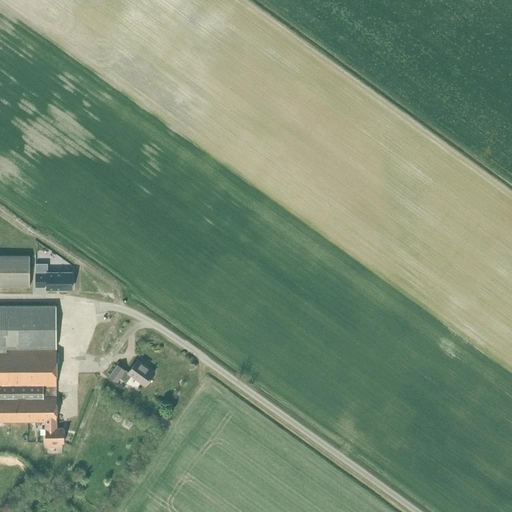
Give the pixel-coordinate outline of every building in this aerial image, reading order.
[(0,286),(29,287),(29,255),(0,255),(0,286)] [(72,288),(72,273),(47,273),(47,264),(36,264),(35,277),(35,286),(46,286),(46,288),(72,288)] [(56,306),(0,305),(0,347),(6,348),(56,348),(56,306)] [(0,395),(56,395),(56,349),(6,350),(6,348),(0,347),(0,395)] [(118,364),(109,377),(117,383),(120,379),(126,383),(130,377),(144,387),(155,372),(138,360),(128,372),(118,364)] [(0,420),(46,421),(54,421),(56,421),(56,397),(0,397),(0,420)] [(54,421),(46,421),(46,428),(45,428),(45,442),(47,442),(47,446),(62,446),(61,442),(64,442),(63,428),(54,428),(54,421)]
